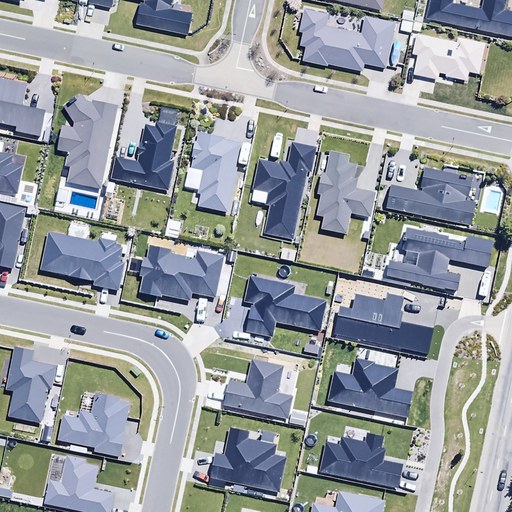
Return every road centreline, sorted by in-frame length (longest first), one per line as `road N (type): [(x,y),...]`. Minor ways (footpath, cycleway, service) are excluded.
road 1 (residential): [(0,310),(132,337),(172,355),(179,406),(157,511)]
road 2 (residential): [(511,140),(234,81)]
road 3 (residential): [(234,81),(0,33)]
